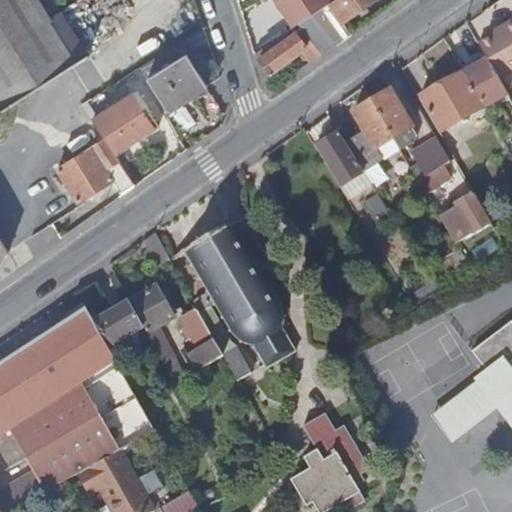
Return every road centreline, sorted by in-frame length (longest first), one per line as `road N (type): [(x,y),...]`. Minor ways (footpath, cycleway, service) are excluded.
road 1 (residential): [(0,310),(261,127)]
road 2 (residential): [(261,127),(441,0)]
road 3 (residential): [(218,0),(261,127)]
